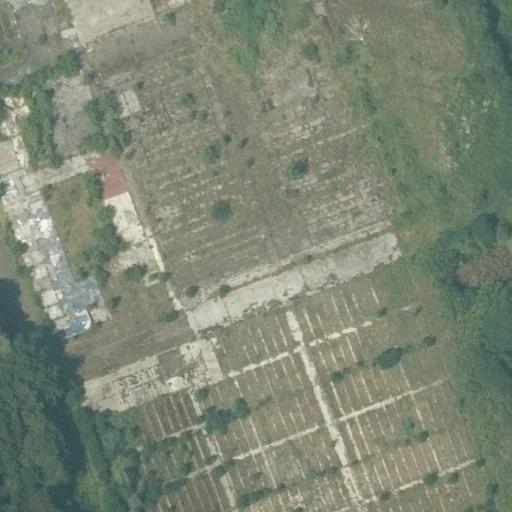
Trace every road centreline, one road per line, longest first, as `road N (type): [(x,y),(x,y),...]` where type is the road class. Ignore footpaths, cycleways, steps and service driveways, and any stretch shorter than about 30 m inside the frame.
road 1 (residential): [(207,285),(195,339),(68,386),(51,375),(0,263)]
road 2 (residential): [(157,146),(207,285)]
road 3 (residential): [(157,146),(253,112),(269,154)]
road 4 (residential): [(114,28),(157,146)]
